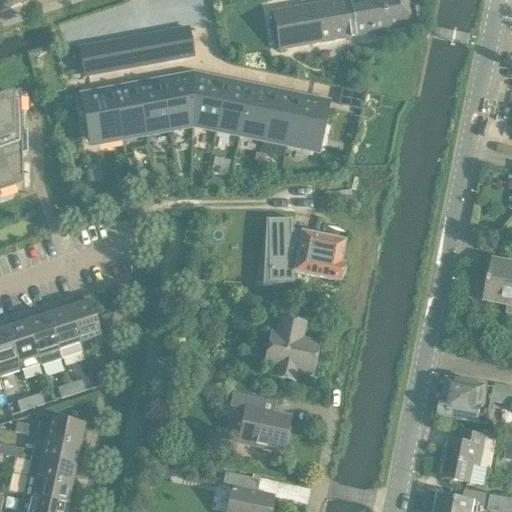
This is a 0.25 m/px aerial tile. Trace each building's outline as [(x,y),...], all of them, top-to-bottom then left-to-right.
[(409,0),(356,0),(270,16),(277,53),(370,36),(377,40),(384,39),(388,33),(415,28),(409,0)] [(190,43),(82,63),(84,77),(192,57),(190,43)] [(190,81),(157,87),(165,131),(190,126),(190,81)] [(223,87),(190,81),(190,126),(213,131),(223,87)] [(157,87),(133,91),(141,136),(165,131),(157,87)] [(247,92),(223,87),(213,131),(239,136),(247,92)] [(133,91),(109,95),(119,140),(141,136),(133,91)] [(271,97),(247,92),(239,136),(262,141),(271,97)] [(81,101),(85,119),(89,118),(94,145),(119,140),(109,95),(81,101)] [(0,198),(21,192),(20,160),(18,97),(0,103),(0,198)] [(294,102),(271,97),(262,141),(286,146),(294,102)] [(325,109),(294,102),(286,146),(309,152),(315,126),(322,127),(325,109)] [(255,155),(255,158),(255,160),(256,161),(257,162),(257,167),(259,167),(261,167),(262,167),(263,166),(263,165),(263,164),(263,163),(264,160),(264,159),(264,158),(264,156),(264,155),(263,155),(261,155),(258,154),(256,154),(255,155)] [(307,276),(339,282),(340,280),(343,278),(345,272),(342,267),(343,265),(340,264),(344,243),(313,236),(288,230),(288,270),(293,271),(293,274),(306,277),(307,276)] [(511,315),(511,267),(492,263),(484,302),(507,307),(505,314),(511,315)] [(67,310),(79,345),(92,341),(95,349),(106,346),(113,313),(94,319),(94,317),(97,316),(91,298),(75,303),(77,307),(67,310)] [(67,310),(47,317),(62,360),(82,354),(79,345),(67,310)] [(47,317),(26,324),(40,367),(62,360),(47,317)] [(312,375),(318,344),(301,340),(304,324),(280,319),(277,335),(271,334),(264,365),(276,367),(274,378),(293,382),(295,372),(312,375)] [(26,324),(6,330),(20,373),(21,373),(21,371),(39,365),(39,367),(40,367),(26,324)] [(0,379),(20,373),(6,330),(0,332),(0,379)] [(102,365),(87,370),(93,388),(97,387),(102,365)] [(74,396),(85,393),(82,381),(81,381),(79,373),(72,370),(66,372),(69,384),(74,396)] [(439,405),(438,407),(438,410),(439,412),(441,414),(440,417),(466,422),(473,387),(474,385),(462,382),(461,384),(447,381),(443,403),(441,403),(439,405)] [(61,401),(74,396),(69,384),(57,389),(61,401)] [(473,387),(466,422),(487,427),(492,401),(510,405),(511,394),(511,390),(495,386),(494,391),(473,387)] [(257,414),(259,406),(260,400),(233,394),(229,408),(244,411),(237,441),(283,451),(290,421),(257,414)] [(29,399),(33,410),(44,406),(41,395),(29,399)] [(33,410),(29,399),(16,403),(20,414),(33,410)] [(47,419),(43,440),(79,448),(84,427),(47,419)] [(26,437),(28,428),(16,425),(14,434),(26,437)] [(469,486),(469,484),(484,487),(488,468),(480,467),(486,439),(461,434),(459,444),(450,442),(442,480),(469,486)] [(75,468),(79,448),(43,440),(35,438),(31,459),(75,468)] [(0,456),(9,458),(11,450),(0,447),(0,456)] [(11,450),(9,458),(21,461),(23,452),(11,450)] [(31,459),(27,478),(71,488),(75,468),(31,459)] [(166,463),(154,464),(156,476),(168,474),(166,463)] [(269,511),(273,498),(256,495),(259,481),(225,474),(222,487),(232,490),(227,511),(269,511)] [(27,478),(23,498),(67,508),(71,488),(27,478)] [(435,511),(486,511),(487,511),(488,511),(511,511),(511,502),(464,493),(462,501),(439,496),(435,511)] [(65,511),(67,508),(23,498),(22,501),(20,504),(18,511),(65,511)]
